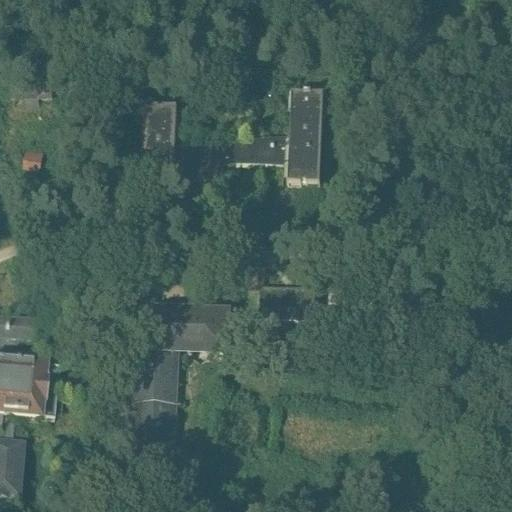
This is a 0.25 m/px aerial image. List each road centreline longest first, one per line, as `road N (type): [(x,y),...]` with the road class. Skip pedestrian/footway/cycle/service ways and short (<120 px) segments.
road 1 (unclassified): [(152,251),(511,262)]
road 2 (track): [(0,258),(23,246),(124,249)]
